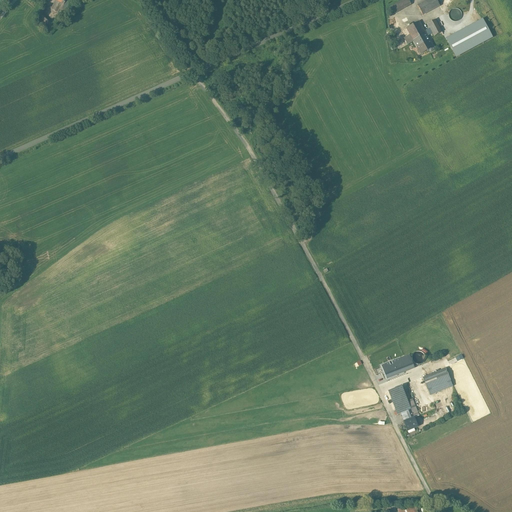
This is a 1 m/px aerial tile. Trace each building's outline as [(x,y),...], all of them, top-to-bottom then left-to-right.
[(66,0),(65,0),(55,0),(53,4),(67,12),(71,4),(69,3),(67,8),(63,6),(66,0)] [(408,0),(402,0),(389,7),(393,14),(411,4),(408,0)] [(436,0),(428,0),(418,6),(423,15),(440,6),(436,0)] [(449,13),(449,14),(449,16),(449,17),(450,18),(450,19),(451,20),(452,21),(454,21),(455,22),(456,21),(458,21),(459,21),(460,20),(461,19),(461,18),(462,16),(462,15),(462,14),(461,12),(461,11),(460,10),(459,9),(457,9),(456,9),(455,8),(453,9),(452,9),(451,10),(450,11),(449,12),(449,13)] [(49,23),(41,15),(37,21),(45,29),(49,23)] [(442,16),(435,20),(442,32),(445,38),(452,34),(442,16)] [(446,39),(456,58),(493,38),(483,19),(446,39)] [(435,20),(427,24),(434,36),(442,32),(435,20)] [(419,21),(406,28),(411,36),(406,39),(409,43),(413,41),(425,34),(419,21)] [(425,34),(413,41),(421,54),(433,47),(425,34)] [(414,353),(413,354),(412,356),(412,357),(412,359),(412,360),(413,362),(414,363),(415,364),(417,364),(418,365),(420,364),(421,364),(423,363),(424,362),(424,361),(425,359),(425,358),(425,356),(424,355),(423,354),(422,353),(421,352),(419,351),(418,351),(416,352),(415,352),(414,353)] [(409,355),(382,366),(387,378),(414,368),(409,355)] [(446,368),(423,378),(427,389),(451,380),(446,368)] [(451,380),(427,389),(430,395),(453,386),(451,380)] [(388,391),(398,415),(401,413),(410,410),(407,401),(401,386),(388,391)] [(413,399),(407,401),(410,410),(401,413),(405,422),(414,418),(412,415),(418,412),(413,399)] [(405,422),(404,422),(407,431),(418,426),(414,418),(405,422)]
